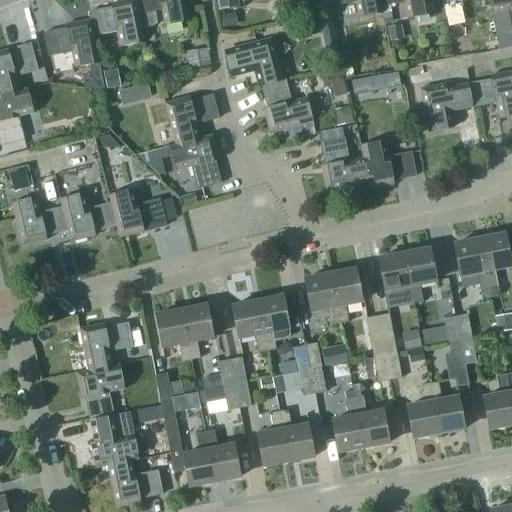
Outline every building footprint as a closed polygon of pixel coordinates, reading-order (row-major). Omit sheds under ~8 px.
[(135,0),(136,1),(139,15),(161,10),(164,26),(188,21),(183,0),(135,0)] [(216,0),(218,12),(239,9),(238,0),(216,0)] [(329,0),(331,7),(354,2),(357,18),(381,13),(380,7),(380,8),(378,0),(329,0)] [(378,0),(380,8),(380,7),(389,6),(403,3),(406,19),(430,14),(427,0),(378,0)] [(511,0),(488,0),(492,13),(507,10),(511,34),(511,33),(511,0)] [(139,15),(136,1),(111,6),(112,9),(90,14),(91,20),(94,36),(116,32),(119,47),(144,42),(139,15)] [(389,6),(380,7),(381,13),(382,16),(383,20),(384,26),(384,27),(393,25),(392,18),(389,6)] [(230,14),(220,16),(222,29),(232,27),(230,14)] [(331,15),(302,20),(306,37),(322,34),(323,41),(336,39),(331,15)] [(99,63),(94,36),(91,20),(66,25),(67,29),(45,34),(49,57),(71,53),(74,68),(89,65),(99,63)] [(400,25),(387,28),(389,42),(403,40),(400,25)] [(261,87),(282,82),(282,81),(271,39),(246,45),(247,50),(226,55),(231,77),(254,72),(258,87),(261,87)] [(0,52),(0,95),(18,92),(18,91),(14,77),(37,71),(30,46),(17,49),(17,52),(9,54),(8,51),(0,52)] [(207,48),(186,52),(189,70),(210,66),(207,48)] [(99,63),(89,65),(91,79),(93,90),(105,92),(99,63)] [(117,70),(103,73),(106,90),(120,88),(117,70)] [(490,79),(472,83),(477,106),(494,103),(497,119),(511,115),(511,70),(489,75),(490,79)] [(342,71),(328,74),(331,88),(345,85),(342,71)] [(401,74),(379,77),(381,91),(402,88),(401,74)] [(282,82),(261,87),(267,109),(263,109),(269,133),(283,129),(310,123),(304,99),(290,103),(284,80),(282,81),(282,82)] [(477,106),(472,83),(444,88),(443,84),(419,89),(427,131),(452,127),(449,111),(477,106)] [(147,85),(117,92),(120,107),(150,100),(147,85)] [(0,95),(0,145),(23,140),(17,117),(33,113),(27,89),(18,91),(18,92),(0,95)] [(164,104),(175,144),(175,145),(200,138),(196,124),(217,119),(211,96),(189,101),(188,98),(164,104)] [(349,107),(332,111),(336,127),(352,123),(349,107)] [(310,123),(283,129),(286,141),(313,134),(310,123)] [(318,134),(320,143),(343,138),(341,129),(318,134)] [(175,145),(175,144),(169,146),(175,171),(190,167),(196,189),(220,183),(214,160),(218,159),(212,135),(200,138),(175,145)] [(109,136),(99,138),(102,148),(119,148),(109,136)] [(367,182),(362,158),(347,161),(343,138),(320,143),(324,165),(320,166),(324,190),(367,182)] [(362,158),(367,182),(368,188),(393,183),(392,180),(415,175),(411,153),(388,157),(385,141),(360,146),(362,158)] [(24,170),(13,173),(18,190),(29,187),(24,170)] [(110,202),(111,202),(116,225),(116,226),(119,237),(143,231),(142,227),(163,221),(157,199),(136,204),(133,189),(109,196),(110,202)] [(83,194),(75,196),(59,200),(61,207),(67,229),(71,241),(94,235),(93,232),(116,226),(116,225),(111,202),(110,202),(87,209),(83,194)] [(194,194),(181,197),(184,206),(196,203),(194,194)] [(67,229),(61,207),(39,213),(35,198),(10,204),(21,245),(45,238),(44,235),(67,229)] [(498,288),(495,271),(511,267),(505,235),(480,240),(489,290),(498,288)] [(462,290),(479,286),(482,299),(491,298),(489,290),(480,240),(454,245),(462,290)] [(404,255),(414,304),(423,303),(419,285),(436,282),(430,250),(404,255)] [(404,255),(379,260),(385,292),(402,288),(405,306),(414,304),(404,255)] [(356,270),(330,275),(340,325),(348,323),(345,305),(362,302),(356,270)] [(310,312),(311,312),(313,322),(329,319),(331,327),(340,325),(330,275),(304,280),(310,312)] [(287,340),(290,336),(289,330),(283,298),(258,302),(267,352),(276,351),(274,343),(287,340)] [(255,336),(258,354),(267,352),(258,302),(232,307),(238,339),(255,336)] [(213,339),(207,307),(181,312),(191,361),(199,360),(196,342),(213,339)] [(162,348),(178,345),(182,363),(191,361),(181,312),(155,317),(162,348)] [(454,317),(459,341),(471,339),(466,314),(454,317)] [(395,353),(396,353),(389,315),(377,317),(384,355),(395,353)] [(365,319),(373,357),(384,355),(377,317),(365,319)] [(442,319),(447,343),(459,341),(454,317),(442,319)] [(511,317),(496,320),(498,332),(511,329),(511,317)] [(79,327),(88,370),(112,365),(109,350),(132,346),(133,355),(143,353),(141,339),(130,341),(126,322),(104,326),(104,322),(79,327)] [(475,363),(471,339),(459,341),(464,366),(475,363)] [(449,382),(454,381),(456,388),(467,385),(464,366),(459,341),(447,343),(452,368),(446,369),(449,382)] [(304,345),(309,370),(321,368),(316,343),(304,345)] [(304,345),(292,348),(297,372),(309,370),(304,345)] [(421,349),(407,352),(410,364),(424,361),(421,349)] [(346,363),(343,351),(322,355),(324,367),(346,363)] [(384,355),(389,379),(401,377),(396,353),(395,353),(384,355)] [(389,379),(384,355),(373,357),(377,382),(389,379)] [(234,384),(246,382),(241,358),(230,360),(234,384)] [(220,375),(222,387),(234,384),(230,360),(218,362),(220,375)] [(85,396),(90,419),(113,414),(108,391),(123,388),(118,364),(112,365),(88,370),(76,372),(81,396),(85,396)] [(325,392),(321,368),(309,370),(313,394),(325,392)] [(297,372),(302,397),(313,394),(309,370),(297,372)] [(168,384),(166,373),(154,375),(159,399),(171,397),(168,384)] [(220,375),(201,379),(203,390),(222,387),(220,375)] [(511,426),(511,411),(505,376),(497,378),(500,395),(483,398),(489,430),(511,426)] [(272,378),(259,381),(261,391),(274,389),(272,378)] [(180,381),(168,384),(171,397),(183,395),(180,381)] [(234,384),(239,409),(251,407),(246,382),(234,384)] [(438,383),(429,385),(439,434),(464,429),(458,397),(441,401),(438,383)] [(239,409),(234,384),(222,387),(203,390),(205,402),(225,398),(227,411),(239,409)] [(358,385),(351,386),(354,399),(361,398),(358,385)] [(439,434),(429,385),(420,386),(424,404),(407,407),(413,439),(439,434)] [(171,397),(159,399),(168,442),(179,440),(176,421),(171,397)] [(363,449),(389,444),(383,412),(366,415),(362,397),(361,398),(354,399),(363,449)] [(348,418),(331,422),(337,453),(363,449),(354,399),(345,401),(348,418)] [(313,458),(307,426),(290,429),(287,411),(278,413),(287,463),(313,458)] [(256,435),(262,467),(287,463),(278,413),(269,415),(273,432),(256,435)] [(107,464),(131,460),(138,458),(133,433),(118,436),(113,414),(90,419),(95,442),(90,442),(95,467),(107,464)] [(234,446),(217,449),(213,431),(204,433),(214,483),(240,478),(234,446)] [(182,456),(188,488),(214,483),(204,433),(196,435),(199,452),(182,456)] [(131,460),(107,464),(116,506),(140,501),(139,498),(162,493),(157,469),(134,474),(131,460)]
